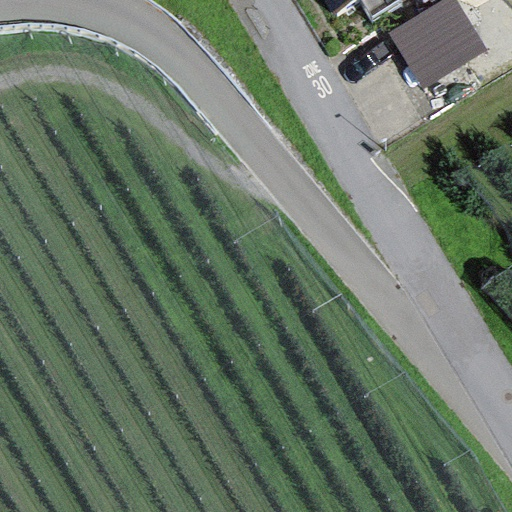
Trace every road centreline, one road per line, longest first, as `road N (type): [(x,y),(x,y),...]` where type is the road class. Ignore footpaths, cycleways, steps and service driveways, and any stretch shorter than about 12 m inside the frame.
road 1 (residential): [(83,0),(136,24),(205,83),(416,337),(452,333)]
road 2 (residential): [(452,333),(251,0)]
road 3 (track): [(0,84),(51,72),(103,84),(213,166),(274,173)]
